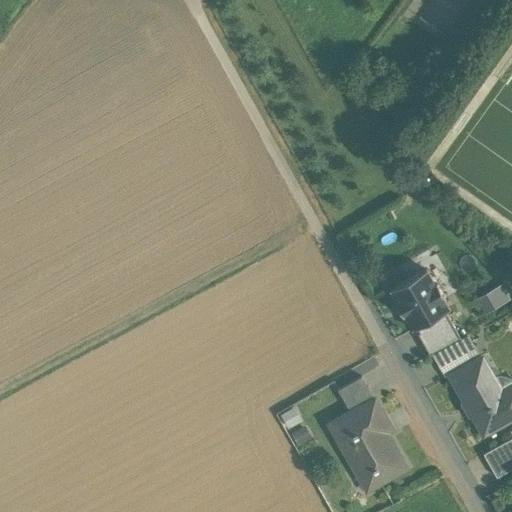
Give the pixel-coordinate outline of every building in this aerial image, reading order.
[(406,315),(413,329),(417,326),(446,311),(449,309),(443,299),(444,298),(436,283),(434,284),(426,269),(390,289),(398,302),(396,303),(403,317),(406,315)] [(501,285),(477,298),(485,312),(510,297),(501,285)] [(460,338),(446,311),(417,326),(420,332),(418,333),(430,354),(432,353),(460,338)] [(460,338),(432,353),(443,375),(447,373),(480,355),(468,333),(460,338)] [(480,355),(447,373),(481,434),(511,416),(511,383),(494,393),(487,380),(492,377),(480,355)] [(361,375),(337,390),(351,413),(374,399),(361,375)] [(351,413),(343,418),(345,422),(332,429),(355,469),(367,462),(379,483),(405,468),(379,422),(385,418),(374,399),(351,413)] [(511,436),(483,453),(497,476),(511,467),(511,436)]
